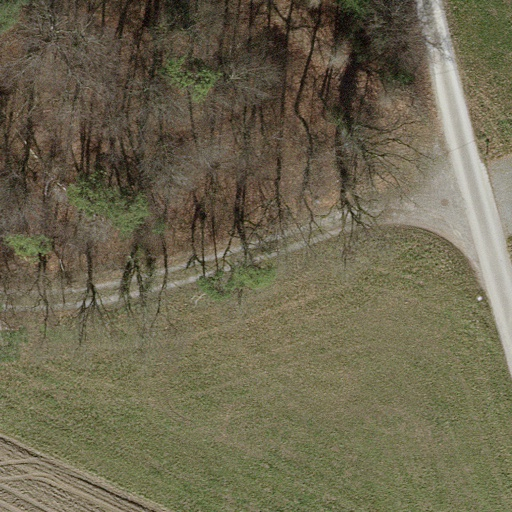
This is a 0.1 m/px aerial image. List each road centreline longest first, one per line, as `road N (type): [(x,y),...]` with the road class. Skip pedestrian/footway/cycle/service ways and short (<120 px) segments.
road 1 (track): [(0,303),(128,291),(472,215)]
road 2 (track): [(472,215),(424,0)]
